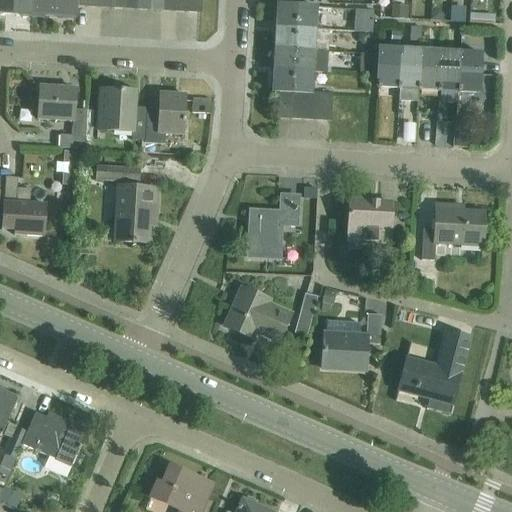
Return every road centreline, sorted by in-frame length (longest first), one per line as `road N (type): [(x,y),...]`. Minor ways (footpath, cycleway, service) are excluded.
road 1 (tertiary): [(433,486),(142,358)]
road 2 (residential): [(501,324),(319,275),(322,159)]
road 3 (residential): [(358,511),(134,414)]
road 4 (residential): [(233,63),(0,51)]
road 5 (residential): [(142,358),(230,153)]
road 6 (residential): [(511,167),(322,159)]
road 7 (tertiary): [(142,358),(0,297)]
road 8 (residential): [(134,414),(0,353)]
